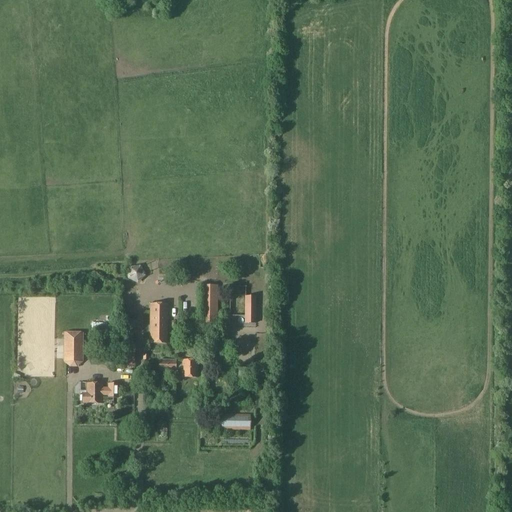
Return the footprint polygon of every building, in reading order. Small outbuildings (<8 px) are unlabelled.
[(205,322),(218,322),(218,287),(205,287),(205,322)] [(244,297),(244,324),(255,324),(256,297),(244,297)] [(168,342),(168,306),(151,306),(151,342),(168,342)] [(65,362),(83,362),(83,334),(65,334),(65,362)] [(126,365),(134,364),(134,355),(125,355),(126,365)] [(158,358),(158,371),(174,371),(174,370),(182,370),(182,362),(175,362),(175,358),(158,358)] [(197,378),(197,361),(182,361),(182,362),(182,370),(181,378),(197,378)] [(109,389),(102,389),(102,384),(86,383),(86,394),(82,394),(82,403),(86,403),(86,404),(102,404),(102,395),(109,395),(109,398),(118,398),(118,384),(109,384),(109,389)] [(250,430),(250,416),(221,415),(221,430),(250,430)] [(251,440),(252,432),(221,431),(221,439),(251,440)]
